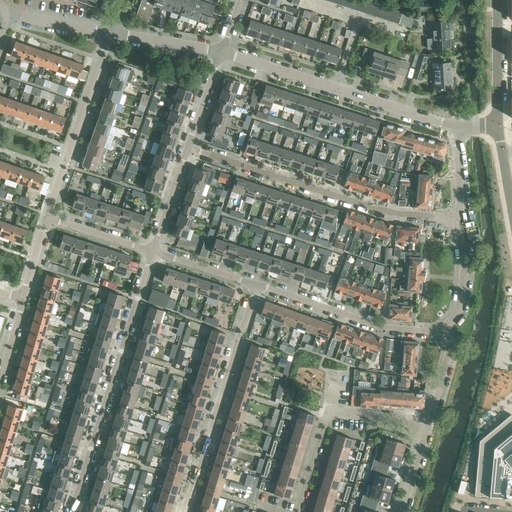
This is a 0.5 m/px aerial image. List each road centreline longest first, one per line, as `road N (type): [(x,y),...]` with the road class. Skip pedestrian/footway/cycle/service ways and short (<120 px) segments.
road 1 (residential): [(187,148),(388,212),(454,220)]
road 2 (residential): [(152,250),(71,511)]
road 3 (tertiary): [(221,52),(455,128)]
road 4 (residential): [(184,511),(256,285)]
road 5 (residential): [(431,421),(329,414),(298,511)]
road 6 (residential): [(256,285),(377,325),(443,331)]
road 7 (residential): [(46,215),(110,33)]
road 8 (tertiary): [(498,127),(494,0)]
